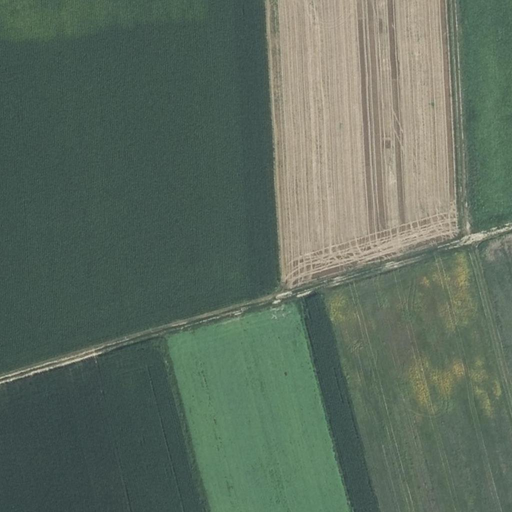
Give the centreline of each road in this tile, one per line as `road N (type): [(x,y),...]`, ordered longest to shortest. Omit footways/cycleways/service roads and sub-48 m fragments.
road 1 (track): [(0,383),(511,229)]
road 2 (track): [(457,0),(468,242),(511,403)]
